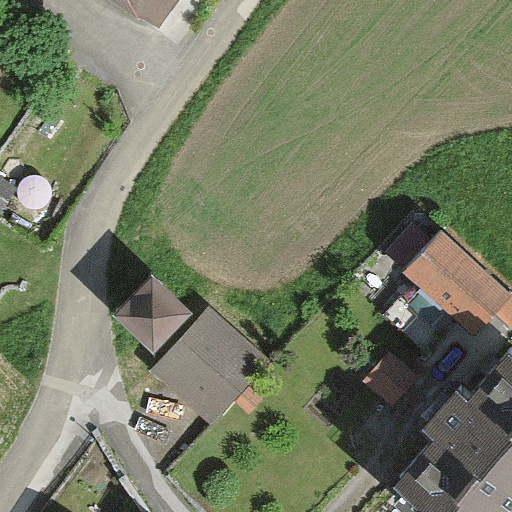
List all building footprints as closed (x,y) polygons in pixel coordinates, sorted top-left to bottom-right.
[(130,0),(156,18),(168,0),(130,0)] [(425,233),(397,263),(469,330),(497,300),(425,233)] [(190,307),(151,270),(114,310),(153,346),(190,307)] [(267,366),(206,309),(155,363),(216,420),(267,366)] [(435,511),(511,511),(511,351),(495,337),(383,467),(435,511)]
